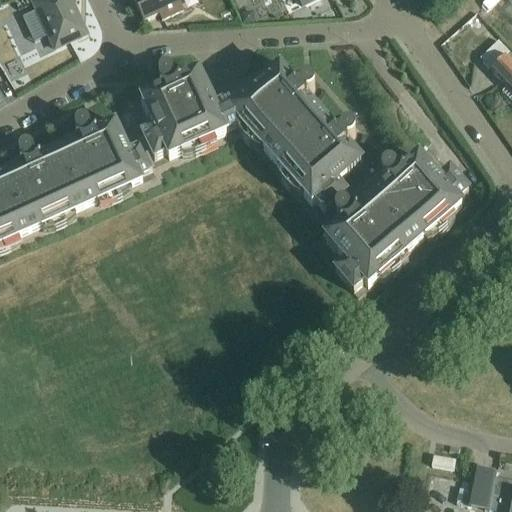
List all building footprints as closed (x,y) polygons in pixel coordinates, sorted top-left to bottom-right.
[(38,15),(23,23),(34,47),(50,40),(55,52),(87,38),(81,26),(80,27),(78,21),(79,21),(69,0),(46,0),(34,6),(38,15)] [(137,0),(133,2),(144,26),(159,18),(162,24),(184,14),(177,0),(137,0)] [(297,0),(302,9),(320,0),(297,0)] [(253,17),(242,18),(243,28),(253,27),(253,17)] [(498,44),(480,62),(491,74),(507,90),(511,95),(511,65),(506,60),(509,56),(498,44)] [(330,231),(385,185),(373,171),(350,145),(354,141),(355,135),(351,130),(345,130),(341,134),(309,98),(314,94),(314,88),(311,84),(305,84),(300,88),(279,63),(208,96),(227,138),(243,131),(324,224),(330,231)] [(227,138),(208,96),(197,73),(175,83),(173,77),(168,75),(162,78),(160,83),(162,89),(127,105),(131,113),(91,131),(88,126),(83,124),(77,126),(76,132),(78,137),(34,157),(32,152),(27,150),(22,152),(20,158),(22,163),(0,172),(0,251),(155,181),(151,172),(227,138)] [(385,185),(330,231),(311,247),(358,302),(472,203),(425,149),(395,175),(391,170),(385,169),(380,173),(379,178),(385,185)] [(502,473),(511,474),(511,456),(505,456),(502,473)] [(452,475),(454,464),(434,460),(432,471),(452,475)] [(466,509),(478,511),(511,511),(511,485),(496,482),(497,476),(474,471),(466,509)]
